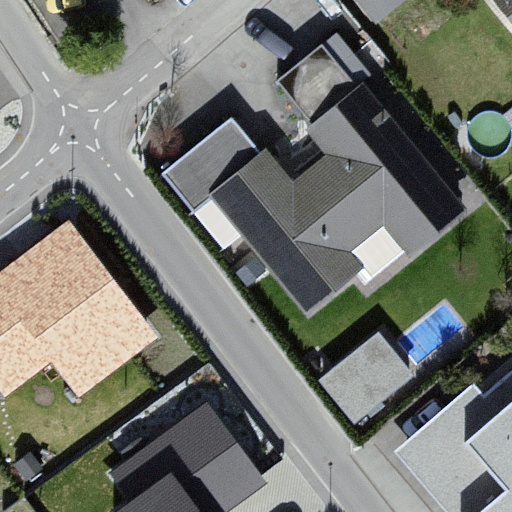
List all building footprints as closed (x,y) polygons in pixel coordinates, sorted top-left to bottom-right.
[(357,0),(377,24),(407,0),(357,0)] [(511,0),(498,0),(511,17),(511,0)] [(169,176),(201,216),(219,202),(309,316),(369,270),(380,277),(477,201),(379,76),(357,93),(325,52),(279,88),(332,156),(292,188),(239,121),(169,176)] [(65,219),(0,266),(0,380),(5,387),(84,329),(110,364),(151,334),(65,219)] [(379,318),(320,367),(356,411),(415,363),(379,318)] [(473,385),(393,454),(443,511),(511,511),(511,378),(487,400),(473,385)] [(208,397),(113,463),(127,483),(99,502),(106,511),(208,511),(262,474),(208,397)]
